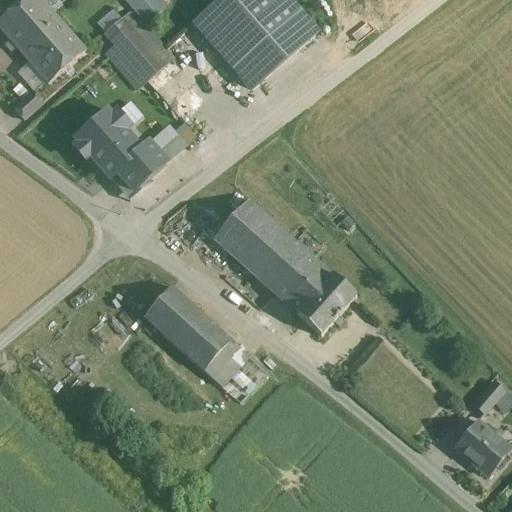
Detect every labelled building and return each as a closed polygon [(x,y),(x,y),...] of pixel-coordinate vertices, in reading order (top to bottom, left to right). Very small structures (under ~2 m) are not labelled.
[(86,54),(38,0),(28,0),(0,25),(0,32),(48,88),(86,54)] [(161,0),(122,0),(144,24),(166,5),(161,0)] [(195,27),(252,93),(318,35),(286,0),(225,0),(206,17),(195,27)] [(159,46),(132,14),(123,22),(150,54),(159,46)] [(150,54),(123,22),(106,37),(146,84),(173,61),(159,46),(150,54)] [(33,94),(14,111),(24,122),(43,106),(33,94)] [(130,131),(117,116),(112,121),(108,116),(76,144),(80,148),(76,152),(86,164),(91,160),(99,169),(102,166),(109,174),(112,171),(118,178),(124,173),(139,191),(166,168),(149,148),(142,155),(125,136),(130,131)] [(333,282),(250,206),(214,244),(298,321),(333,282)] [(333,282),(298,321),(320,341),(355,302),(333,282)] [(232,343),(173,292),(145,325),(203,376),(232,343)] [(232,343),(203,376),(223,393),(251,360),(232,343)] [(497,387),(475,412),(483,419),(505,394),(497,387)] [(511,454),(479,426),(455,454),(487,481),(511,454)]
